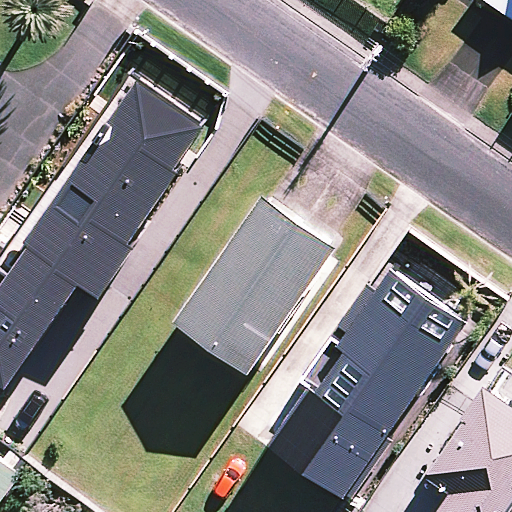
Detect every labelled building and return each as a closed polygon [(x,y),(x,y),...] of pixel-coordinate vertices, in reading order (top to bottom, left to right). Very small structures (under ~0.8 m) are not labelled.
[(511,0),(493,0),(511,12),(511,0)] [(182,157),(111,106),(54,185),(101,218),(114,199),(140,217),(182,157)] [(339,236),(269,187),(184,310),(253,358),(339,236)] [(145,268),(88,225),(43,285),(100,328),(145,268)] [(454,330),(378,284),(346,338),(380,359),(354,402),(314,377),(270,449),(328,484),(335,474),(358,488),(454,330)] [(511,511),(511,392),(492,379),(433,464),(457,480),(435,511),(511,511)] [(0,502),(24,471),(0,452),(0,502)]
